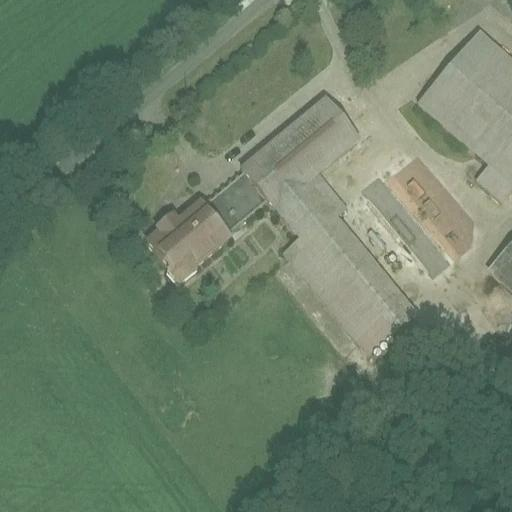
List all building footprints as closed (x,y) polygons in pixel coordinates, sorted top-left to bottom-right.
[(511,72),(471,38),(411,107),(484,169),(471,185),(495,206),(509,191),(511,193),(511,72)] [(261,144),(308,104),(298,92),(251,132),(261,144)] [(229,174),(235,181),(257,210),(261,215),(263,213),(312,177),(351,148),(320,106),(229,174)] [(359,358),(407,322),(333,224),(341,217),(312,177),(263,213),(288,248),(280,254),(359,358)] [(257,210),(235,181),(194,211),(217,241),(257,210)] [(148,237),(137,246),(172,292),(196,274),(192,268),(221,246),(217,241),(194,211),(191,206),(169,222),(165,217),(144,232),(148,237)] [(511,242),(483,274),(511,300),(511,242)]
